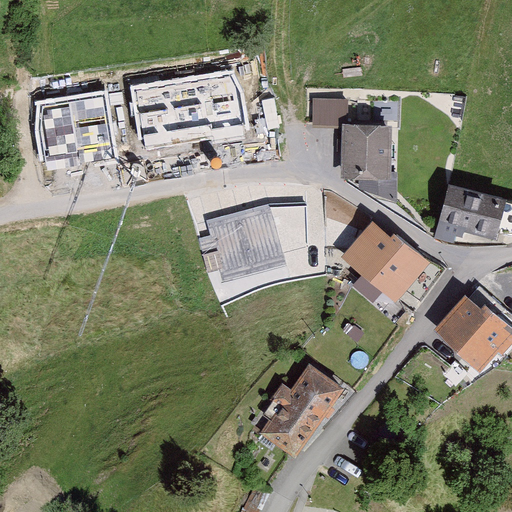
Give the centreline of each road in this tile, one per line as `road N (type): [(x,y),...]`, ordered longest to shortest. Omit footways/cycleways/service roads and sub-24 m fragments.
road 1 (residential): [(469,259),(323,172),(0,216)]
road 2 (residential): [(469,259),(278,511)]
